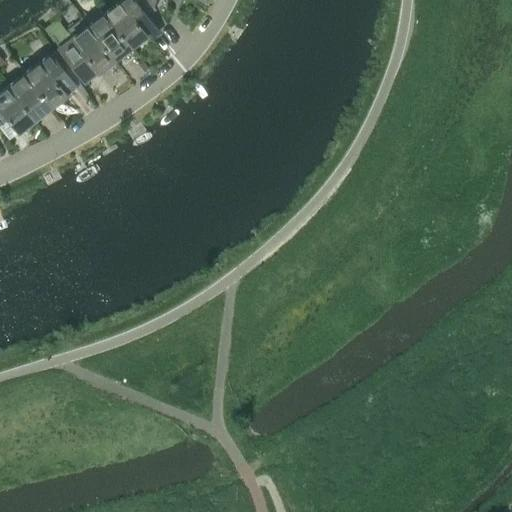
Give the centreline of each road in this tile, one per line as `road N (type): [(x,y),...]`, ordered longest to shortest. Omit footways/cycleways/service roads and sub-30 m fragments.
road 1 (unclassified): [(0,377),(167,318),(284,233),(335,178),(368,124),(394,62),(406,0)]
road 2 (residential): [(0,175),(72,143),(160,81),(226,0)]
